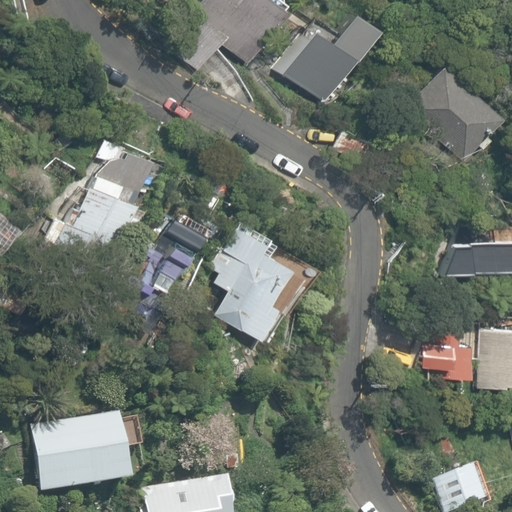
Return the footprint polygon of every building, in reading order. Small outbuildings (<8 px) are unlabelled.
[(161,49),(193,72),(216,41),(246,63),(283,13),(265,0),(197,0),(192,7),(185,17),(161,49)] [(275,72),(316,101),(348,55),(345,53),(362,29),(333,8),(315,35),(305,29),(275,72)] [(398,109),(461,162),(474,145),(479,150),(487,140),(482,136),(497,119),(434,66),(398,109)] [(328,149),(361,161),(369,141),(335,129),(328,149)] [(38,247),(102,273),(133,204),(129,202),(148,158),(119,147),(115,155),(107,155),(90,172),(73,204),(68,203),(64,221),(49,218),(38,247)] [(123,311),(142,321),(149,309),(165,317),(175,299),(166,294),(202,228),(180,216),(177,222),(170,218),(154,246),(127,231),(102,277),(132,294),(123,311)] [(456,222),(438,272),(511,268),(511,225),(488,229),(486,219),(456,222)] [(200,307),(258,340),(276,308),(267,303),(287,267),(261,253),(268,239),(245,226),(200,307)] [(436,289),(450,288),(450,279),(435,279),(436,289)] [(0,306),(16,312),(21,298),(0,290),(0,306)] [(471,387),(511,387),(511,329),(472,329),(471,387)] [(427,392),(443,392),(443,367),(427,367),(427,392)] [(511,406),(502,409),(511,446),(511,406)] [(26,426),(36,493),(123,481),(113,413),(26,426)] [(427,481),(438,511),(447,511),(475,501),(462,468),(427,481)] [(225,511),(221,477),(132,489),(135,511),(225,511)]
